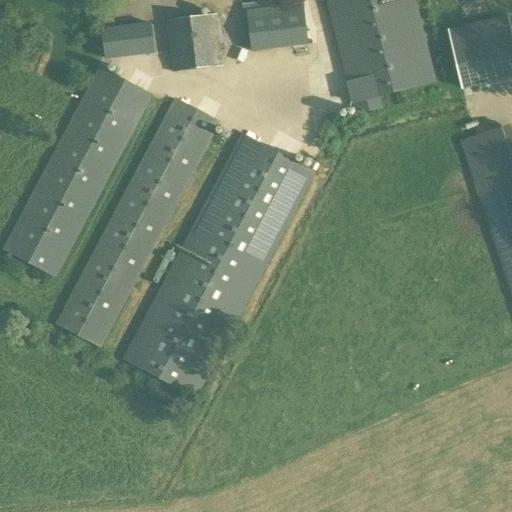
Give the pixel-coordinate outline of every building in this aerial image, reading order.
[(381,97),(436,83),(414,0),(325,0),(347,84),(348,84),(356,117),(384,110),(381,97)] [(252,53),(309,46),(304,4),(247,12),(252,53)] [(173,74),(223,67),(217,16),(166,22),(173,74)] [(463,92),(511,79),(511,35),(508,17),(448,31),(463,92)] [(106,61),(156,55),(153,24),(102,30),(106,61)] [(56,279),(153,96),(100,68),(3,250),(56,279)] [(101,350),(220,123),(175,99),(55,325),(101,350)] [(196,400),(315,174),(242,135),(122,361),(196,400)] [(511,303),(511,181),(477,193),(511,303)]
